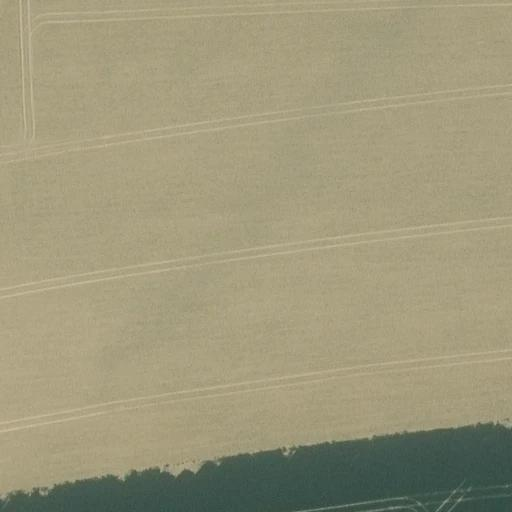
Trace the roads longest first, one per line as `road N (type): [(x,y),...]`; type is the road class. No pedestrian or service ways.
road 1 (track): [(0,351),(511,301)]
road 2 (motorway): [(0,334),(404,284),(471,256)]
road 3 (motorway): [(0,299),(471,256)]
road 4 (motorway): [(377,211),(0,246)]
road 5 (motorway): [(377,211),(293,198),(0,209)]
road 6 (motorway): [(511,199),(377,211)]
